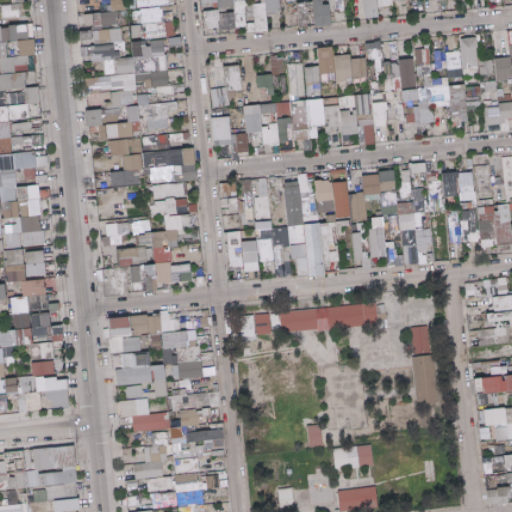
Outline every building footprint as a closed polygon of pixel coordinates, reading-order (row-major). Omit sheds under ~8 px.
[(123,0),(125,10),(119,10),(116,10),(110,11),(109,10),(106,11),(105,5),(109,5),(108,0),(123,0)] [(133,0),(133,2),(134,4),(134,8),(127,9),(125,0),(133,0)] [(230,0),(231,6),(225,7),(215,8),(215,2),(214,0),(230,0)] [(242,0),(243,11),(239,11),(233,12),(232,12),(231,6),(230,0),(242,0)] [(252,0),(253,4),(251,4),(252,12),(244,13),(244,10),(245,10),(243,1),(252,0)] [(262,0),(264,15),(265,27),(265,29),(254,31),(252,12),(251,4),(253,4),(254,4),(256,4),(259,3),(258,0),(262,0)] [(277,0),(279,11),(276,11),(276,13),(274,13),(274,14),(264,15),(262,0),(277,0)] [(311,0),(314,0),(314,7),(321,7),(320,4),(327,4),(327,6),(328,10),(329,23),(313,25),(312,11),(311,1),(311,0)] [(341,0),(343,12),(336,12),(332,10),(332,6),(333,5),(332,0),(341,0)] [(374,0),(377,17),(365,19),(362,0),(374,0)] [(390,0),(391,5),(386,5),(386,7),(382,8),(382,6),(376,6),(375,0),(390,0)] [(306,2),(311,1),(312,11),(304,12),(296,12),(295,3),(306,2)] [(0,4),(18,3),(20,16),(0,18),(0,4)] [(139,8),(161,6),(161,12),(161,18),(160,18),(161,21),(141,23),(140,15),(139,15),(138,10),(139,8)] [(296,15),(285,17),(285,16),(283,17),(282,9),(294,7),(296,15)] [(110,11),(116,10),(117,25),(117,27),(114,27),(113,24),(100,26),(100,24),(99,12),(110,11)] [(116,10),(119,10),(125,10),(127,24),(117,25),(116,10)] [(141,23),(132,24),(131,11),(138,10),(139,15),(140,15),(141,23)] [(216,10),(216,13),(217,20),(215,20),(216,27),(204,28),(203,22),(202,22),(201,11),(212,10),(216,10)] [(161,21),(160,18),(161,18),(161,12),(170,11),(171,21),(171,22),(163,22),(161,23),(161,21)] [(304,12),(312,11),(313,25),(305,25),(304,12)] [(91,13),(99,12),(100,24),(100,26),(99,26),(92,26),(92,25),(91,13)] [(232,12),(233,28),(218,30),(217,20),(216,13),(225,12),(232,12)] [(296,12),(304,12),(305,25),(297,26),(296,15),(296,12)] [(296,15),(297,26),(287,27),(287,25),(284,25),(283,21),(286,21),(285,17),(296,15)] [(173,21),(174,37),(165,38),(165,37),(163,22),(171,22),(171,21),(173,21)] [(163,22),(165,37),(154,38),(154,39),(143,40),(140,40),(140,37),(138,25),(161,23),(163,22)] [(25,23),(26,39),(19,40),(8,41),(6,27),(6,25),(8,25),(25,23)] [(138,25),(140,37),(130,38),(129,26),(138,25)] [(0,27),(6,27),(8,41),(7,41),(5,41),(0,42),(0,27)] [(108,29),(119,28),(121,42),(111,43),(109,44),(109,43),(108,37),(108,29)] [(119,28),(121,28),(121,33),(124,33),(126,32),(127,42),(121,42),(119,28)] [(97,30),(108,29),(108,37),(109,43),(109,44),(105,44),(98,45),(97,30)] [(89,30),(90,39),(80,40),(79,31),(83,31),(89,30)] [(479,68),(477,38),(461,38),(463,69),(479,68)] [(26,39),(31,39),(32,46),(20,47),(19,40),(26,39)] [(8,41),(19,40),(20,47),(15,47),(15,43),(10,44),(10,48),(7,48),(7,41),(8,41)] [(383,58),(383,42),(368,42),(368,59),(383,58)] [(94,62),(122,58),(121,51),(117,52),(116,43),(92,47),(94,62)] [(399,78),(398,45),(392,45),(392,52),(390,53),(391,62),(386,62),(386,79),(399,78)] [(321,74),(337,73),(335,47),(320,48),(321,74)] [(433,123),(432,98),(450,97),(449,78),(432,79),(430,48),(417,49),(417,59),(419,59),(420,85),(429,85),(429,104),(406,105),(407,124),(433,123)] [(368,77),(367,58),(353,59),(352,54),(337,55),(338,82),(348,81),(348,78),(368,77)] [(284,56),(271,57),(272,73),(285,73),(284,56)] [(511,56),(496,58),(498,80),(511,79),(511,56)] [(238,98),(238,90),(243,90),(242,58),(227,59),(228,98),(238,98)] [(401,88),(417,87),(416,59),(401,59),(401,88)] [(289,64),(290,96),(305,95),(304,63),(289,64)] [(322,93),(320,66),(305,68),(308,95),(322,93)] [(287,95),(286,74),(275,74),(275,95),(287,95)] [(269,88),(270,96),(275,95),(274,75),(258,75),(258,88),(269,88)] [(466,85),(452,85),(453,118),(462,118),(462,121),(468,121),(466,85)] [(468,113),(481,112),(480,87),(467,87),(468,113)] [(212,91),(214,108),(227,106),(225,89),(212,91)] [(403,100),(419,100),(419,90),(403,90),(403,100)] [(110,108),(123,108),(122,92),(110,92),(110,108)] [(179,102),(151,103),(151,94),(140,95),(141,104),(147,104),(149,129),(170,128),(169,111),(180,110),(179,102)] [(292,102),(295,140),(305,139),(306,151),(314,150),(313,139),(319,138),(319,130),(333,129),(333,128),(343,127),(344,135),(364,133),(365,145),(376,144),(372,94),(342,96),(343,105),(325,106),(324,99),(292,102)] [(511,118),(511,95),(499,95),(499,107),(486,107),(487,131),(510,130),(509,119),(511,118)] [(376,127),(388,126),(387,102),(375,103),(376,127)] [(245,106),(247,133),(263,132),(264,145),(291,144),(290,118),(278,119),(278,124),(264,125),(263,114),(277,114),(277,104),(245,106)] [(105,125),(104,109),(88,110),(89,127),(101,126),(101,139),(135,137),(134,121),(142,121),(141,106),(129,107),(129,123),(105,125)] [(214,140),(233,140),(232,117),(213,117),(214,140)] [(250,153),(250,133),(238,134),(238,153),(250,153)] [(134,154),(143,153),(141,138),(133,139),(134,154)] [(112,156),(131,155),(130,140),(112,140),(112,156)] [(151,183),(198,181),(196,149),(144,152),(146,175),(151,175),(151,183)] [(511,223),(511,204),(501,205),(502,218),(496,219),(491,154),(475,155),(482,248),(497,246),(511,244),(511,223)] [(124,156),(125,172),(112,172),(113,187),(141,185),(140,169),(144,169),(144,155),(124,156)] [(427,173),(427,163),(411,163),(411,173),(427,173)] [(334,181),(347,180),(347,169),(333,170),(334,181)] [(412,193),(411,170),(401,171),(402,194),(412,193)] [(364,174),(365,193),(351,194),(354,220),(368,219),(366,193),(398,191),(396,171),(364,174)] [(445,197),(459,196),(459,172),(445,173),(445,197)] [(474,172),(460,172),(461,194),(475,193),(474,172)] [(436,180),(436,186),(434,186),(433,203),(444,203),(445,180),(436,180)] [(292,260),(299,259),(300,272),(310,271),(310,276),(327,275),(324,223),(305,225),(302,181),(287,182),(292,260)] [(318,181),(318,201),(335,201),(335,181),(318,181)] [(336,183),(337,218),(351,217),(350,182),(336,183)] [(223,210),(231,210),(231,214),(241,214),(240,183),(223,183),(223,210)] [(187,195),(187,184),(153,185),(154,197),(187,195)] [(167,232),(137,234),(138,246),(154,244),(156,265),(133,267),(134,283),(149,282),(150,292),(172,290),(171,283),(194,282),(193,264),(174,265),(173,247),(180,246),(179,230),(183,230),(182,214),(188,213),(187,198),(156,200),(157,213),(165,213),(167,232)] [(415,202),(399,203),(401,231),(416,230),(415,202)] [(478,235),(477,210),(463,210),(463,236),(478,235)] [(374,258),(389,256),(384,217),(368,219),(374,258)] [(151,233),(150,220),(134,221),(134,233),(151,233)] [(257,239),(273,238),(273,222),(257,223),(257,239)] [(130,223),(107,224),(107,236),(130,235),(130,223)] [(432,244),(432,229),(418,229),(418,263),(435,263),(435,255),(429,256),(428,244),(432,244)] [(261,271),(259,241),(243,242),(243,232),(226,233),(226,248),(245,248),(246,272),(261,271)] [(354,233),(357,263),(367,261),(364,232),(354,233)] [(397,256),(396,242),(387,242),(390,268),(408,266),(407,256),(397,256)] [(149,265),(148,247),(120,248),(121,266),(149,265)] [(28,281),(25,249),(5,251),(8,283),(23,282),(24,296),(33,295),(34,310),(49,309),(47,279),(28,281)] [(47,276),(46,251),(27,252),(28,277),(47,276)] [(0,315),(0,310),(0,300),(9,300),(7,283),(0,283),(0,315)] [(57,359),(55,342),(34,343),(31,297),(14,298),(17,330),(14,330),(15,345),(32,344),(33,360),(57,359)] [(328,328),(379,325),(378,303),(327,307),(328,328)] [(273,312),(273,332),(320,330),(319,310),(273,312)] [(66,339),(65,325),(53,326),(51,313),(33,314),(35,342),(66,339)] [(163,333),(162,314),(138,315),(138,334),(163,333)] [(272,334),(272,314),(258,314),(258,335),(272,334)] [(257,317),(242,316),(242,335),(256,336),(257,317)] [(197,327),(209,327),(209,317),(197,318),(197,327)] [(133,336),(132,318),(113,318),(114,336),(133,336)] [(181,330),(179,319),(170,320),(171,331),(181,330)] [(431,351),(430,326),(413,327),(414,351),(431,351)] [(163,333),(164,364),(176,364),(175,348),(189,347),(189,332),(163,333)] [(153,346),(161,346),(160,334),(153,334),(153,346)] [(141,352),(141,338),(124,338),(124,352),(141,352)] [(166,365),(150,366),(149,353),(123,354),(124,369),(118,369),(118,386),(156,384),(156,397),(168,396),(166,365)] [(439,403),(437,355),(414,357),(417,404),(439,403)] [(35,375),(57,374),(56,361),(34,362),(35,375)] [(486,362),(473,363),(474,370),(487,368),(486,362)] [(167,364),(168,379),(217,377),(216,368),(202,368),(202,363),(167,364)] [(511,375),(475,378),(476,393),(511,390),(511,375)] [(71,408),(70,377),(27,379),(28,411),(44,410),(44,400),(54,399),(54,409),(71,408)] [(0,379),(0,410),(10,409),(9,395),(20,394),(19,378),(0,379)] [(182,428),(206,425),(206,430),(224,428),(220,392),(181,396),(181,400),(174,401),(174,404),(174,411),(181,411),(182,428)] [(151,414),(149,399),(121,401),(122,417),(133,416),(134,431),(170,428),(169,412),(151,414)] [(499,441),(511,439),(511,407),(509,408),(511,426),(497,428),(499,441)] [(487,409),(487,426),(509,425),(509,408),(487,409)] [(323,447),(323,425),(310,425),(310,447),(323,447)] [(481,428),(481,440),(492,439),(492,428),(481,428)] [(205,451),(226,449),(224,429),(187,433),(188,443),(204,441),(205,451)] [(204,451),(203,447),(182,448),(182,445),(173,445),(174,460),(178,460),(177,454),(182,454),(182,459),(225,457),(225,450),(204,451)] [(376,465),(373,445),(349,449),(351,469),(376,465)] [(136,478),(164,477),(163,461),(168,461),(167,446),(145,447),(146,464),(136,464),(136,478)] [(57,511),(80,511),(77,447),(33,449),(34,471),(27,472),(26,451),(3,453),(3,455),(0,455),(0,489),(34,488),(35,502),(56,501),(56,511),(57,511)] [(191,460),(175,461),(175,474),(191,473),(191,460)] [(200,491),(200,474),(177,475),(177,492),(200,491)] [(207,476),(208,488),(229,487),(228,475),(207,476)]
